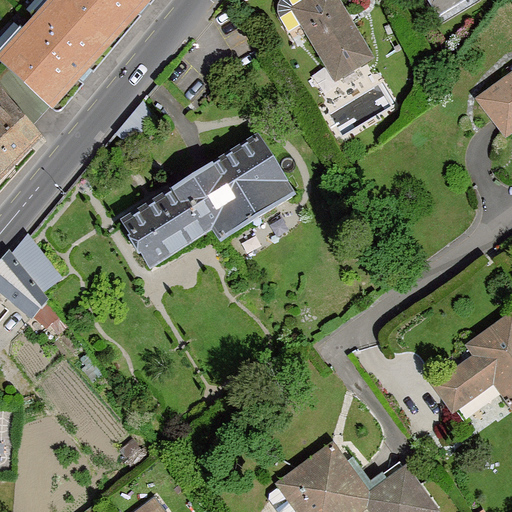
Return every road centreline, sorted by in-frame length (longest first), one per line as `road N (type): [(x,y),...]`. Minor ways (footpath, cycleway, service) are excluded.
road 1 (tertiary): [(0,234),(193,0)]
road 2 (residential): [(333,347),(511,218)]
